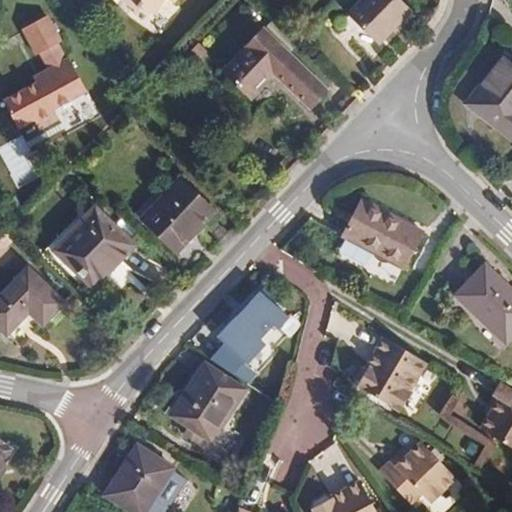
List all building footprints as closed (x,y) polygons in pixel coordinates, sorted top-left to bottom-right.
[(115,0),(117,1),(117,0),(125,0),(137,8),(141,3),(154,12),(162,0),(176,0),(179,2),(179,0),(115,0)] [(412,10),(401,0),(362,0),(348,15),(379,45),(412,10)] [(35,121),(40,130),(60,120),(55,110),(88,92),(69,57),(66,58),(59,44),(62,42),(49,15),(23,29),(37,56),(41,53),(49,68),(34,76),(37,81),(3,99),(19,129),(35,121)] [(223,71),(251,98),(275,74),(311,107),(328,90),(264,28),(223,71)] [(470,103),(511,135),(511,56),(508,53),(470,103)] [(143,217),(179,251),(216,211),(181,177),(143,217)] [(362,199),(343,236),(404,268),(423,232),(362,199)] [(46,250),(95,297),(127,264),(121,258),(134,244),(97,208),(70,235),(65,230),(46,250)] [(126,268),(158,288),(168,273),(137,252),(126,268)] [(483,317),(507,341),(511,336),(511,289),(485,264),(455,294),(480,318),(483,317)] [(28,266),(0,294),(0,328),(8,335),(29,313),(43,327),(66,302),(28,266)] [(224,342),(210,359),(233,375),(244,361),(248,364),(267,343),(262,338),(276,324),(281,328),(292,316),(264,289),(252,300),(255,302),(240,316),(238,314),(217,335),(224,342)] [(408,394),(426,366),(383,339),(370,360),(374,362),(370,369),(365,366),(360,368),(352,380),(354,386),(398,413),(409,396),(408,394)] [(370,369),(374,362),(370,360),(366,366),(365,366),(370,369)] [(204,361),(169,414),(213,443),(249,390),(204,361)] [(511,454),(511,394),(502,388),(493,403),(496,405),(501,407),(491,422),(488,420),(479,435),(511,454)] [(491,422),(501,407),(496,405),(486,419),(488,420),(491,422)] [(0,436),(0,467),(14,446),(0,436)] [(137,443),(104,495),(131,511),(146,511),(174,467),(137,443)] [(427,502),(452,479),(418,444),(406,455),(407,456),(395,469),(388,461),(377,472),(408,504),(419,494),(427,502)] [(395,469),(407,456),(406,455),(401,449),(388,461),(395,469)] [(379,511),(362,478),(340,490),(342,493),(340,494),(335,497),(333,493),(327,491),(316,497),(314,504),(318,511),(379,511)]
